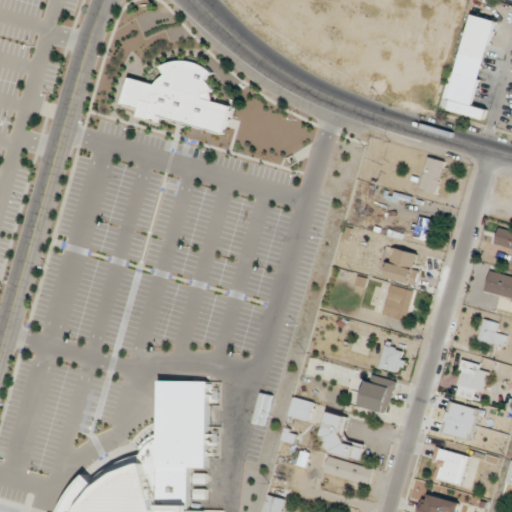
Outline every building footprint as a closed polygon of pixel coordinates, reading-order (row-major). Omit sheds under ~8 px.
[(496,19),(471,14),(457,72),(451,71),(441,108),(485,118),(487,108),(476,106),(496,19)] [(225,134),(233,105),(210,99),(217,70),(169,57),(162,84),(132,77),(125,105),(142,109),(140,116),(160,122),(162,117),(225,134)] [(438,192),(447,161),(429,156),(420,187),(438,192)] [(414,238),(432,241),(436,220),(418,216),(414,238)] [(511,247),(511,230),(500,227),(495,244),(511,247)] [(415,285),(423,255),(395,247),(387,277),(415,285)] [(511,298),(511,275),(491,270),(485,291),(511,298)] [(407,320),(414,290),(391,285),(384,315),(407,320)] [(505,346),(507,335),(499,333),(501,323),(483,319),(479,341),(505,346)] [(407,350),(387,344),(380,367),(400,373),(407,350)] [(456,394),(476,399),(478,391),(486,392),(492,367),(464,361),(456,394)] [(397,381),(370,373),(361,406),(388,414),(397,381)] [(225,375),(160,376),(161,431),(146,449),(104,464),(82,475),(64,501),(61,511),(199,511),(199,473),(226,473),(225,375)] [(309,421),(315,402),(298,397),(292,416),(309,421)] [(349,416),(329,411),(322,437),(331,439),(328,452),(361,460),(365,444),(344,438),(349,416)] [(470,455),(440,448),(438,458),(446,459),(441,479),(463,485),(470,455)] [(306,465),(309,454),(298,451),(295,463),(306,465)] [(325,474),(370,484),(374,467),(329,457),(325,474)] [(458,511),(461,502),(426,493),(420,511),(458,511)] [(265,511),(283,511),(288,499),(270,494),(265,511)]
